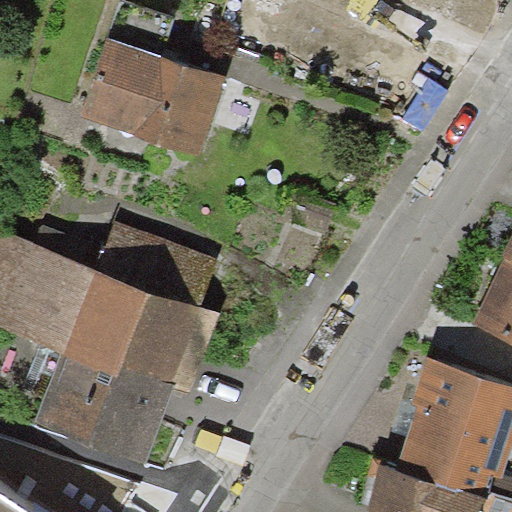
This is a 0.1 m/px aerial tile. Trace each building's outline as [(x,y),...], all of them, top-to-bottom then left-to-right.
[(196,145),(220,74),(159,53),(171,18),(118,0),(82,106),(196,145)] [(416,0),(450,16),(457,0),(416,0)] [(141,442),(209,258),(115,223),(107,245),(82,236),(76,253),(0,224),(0,316),(70,342),(45,407),(141,442)] [(511,246),(480,316),(511,330),(511,246)] [(511,382),(432,356),(400,462),(485,489),(487,484),(489,475),(478,472),(494,421),(511,427),(511,382)] [(400,511),(511,511),(511,492),(487,484),(485,489),(400,462),(374,454),(369,472),(387,478),(379,505),(400,511)] [(0,511),(25,511),(0,495),(0,511)]
